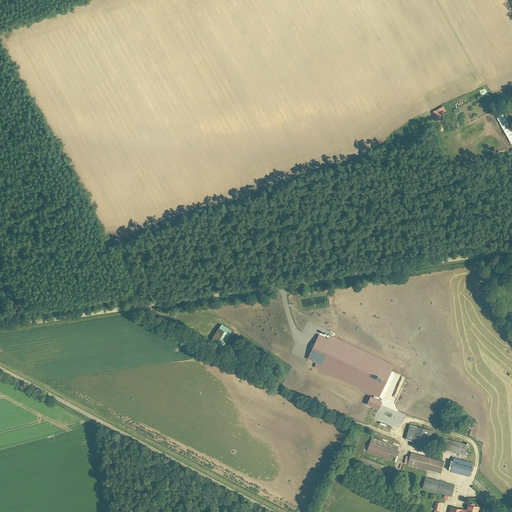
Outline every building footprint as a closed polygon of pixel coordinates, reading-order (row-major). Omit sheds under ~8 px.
[(511,127),(505,114),(497,118),(511,144),(511,143),(511,127)] [(232,331),(221,325),(218,329),(229,335),(232,331)] [(229,335),(218,329),(210,343),(222,350),(230,336),(229,335)] [(451,413),(447,424),(460,429),(464,419),(451,413)] [(406,439),(413,441),(412,447),(424,450),(426,444),(431,445),(435,429),(410,423),(406,439)] [(475,423),(471,430),(477,432),(480,425),(475,423)] [(442,437),(438,448),(464,456),(467,445),(442,437)] [(411,452),(407,467),(440,476),(444,460),(411,452)] [(455,458),(451,471),(471,477),(475,464),(455,458)] [(426,476),(422,489),(452,496),(455,484),(426,476)] [(435,502),(434,510),(440,511),(442,503),(435,502)]
